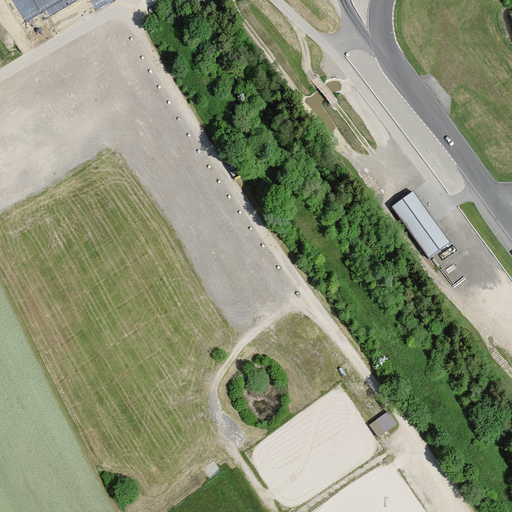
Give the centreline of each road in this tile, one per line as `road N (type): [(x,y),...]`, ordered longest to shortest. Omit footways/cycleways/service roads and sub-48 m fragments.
road 1 (residential): [(121,6),(221,167),(461,511)]
road 2 (track): [(319,38),(511,298)]
road 3 (track): [(346,151),(511,378)]
road 4 (track): [(231,0),(346,151),(376,156)]
road 5 (track): [(295,17),(306,69),(376,156),(398,144)]
road 6 (residential): [(0,76),(121,6)]
